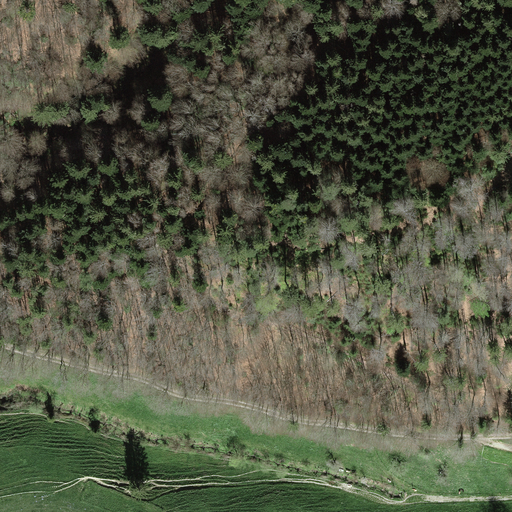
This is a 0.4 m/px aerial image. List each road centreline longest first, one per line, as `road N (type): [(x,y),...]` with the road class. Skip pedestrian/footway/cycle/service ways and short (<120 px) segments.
road 1 (track): [(511,424),(421,390),(284,321),(225,309),(169,245),(284,71),(366,0)]
road 2 (track): [(0,344),(292,419),(511,436)]
road 3 (track): [(511,497),(402,502),(352,491)]
